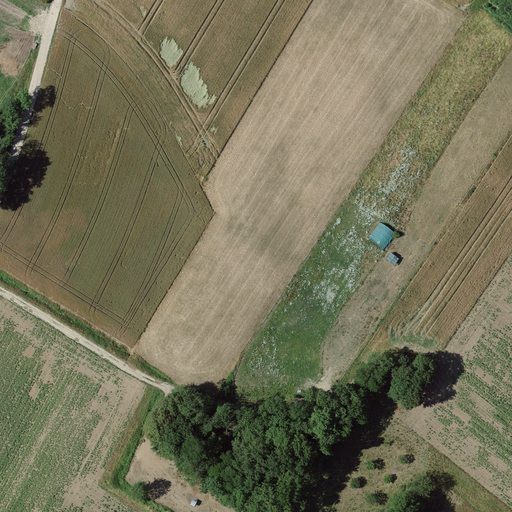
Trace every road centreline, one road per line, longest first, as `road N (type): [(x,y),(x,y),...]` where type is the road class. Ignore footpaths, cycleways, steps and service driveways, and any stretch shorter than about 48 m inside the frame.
road 1 (track): [(0,291),(141,377),(225,408),(301,402),(351,383)]
road 2 (track): [(57,0),(0,188)]
